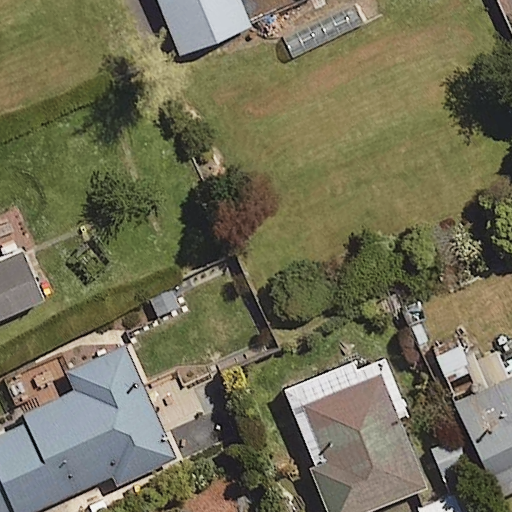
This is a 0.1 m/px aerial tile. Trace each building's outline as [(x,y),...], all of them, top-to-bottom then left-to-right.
[(248,22),(239,0),(159,0),(179,50),(248,22)] [(0,318),(44,300),(21,247),(0,255),(0,318)] [(246,298),(235,268),(192,283),(203,314),(246,298)] [(511,310),(482,324),(507,381),(483,392),(458,335),(431,347),(495,493),(511,485),(511,310)] [(175,454),(123,341),(63,369),(74,392),(0,425),(0,511),(17,511),(110,470),(115,481),(175,454)] [(352,511),(423,484),(378,370),(303,399),(327,459),(312,465),(330,511),(352,511)] [(481,511),(470,483),(405,510),(406,511),(481,511)]
